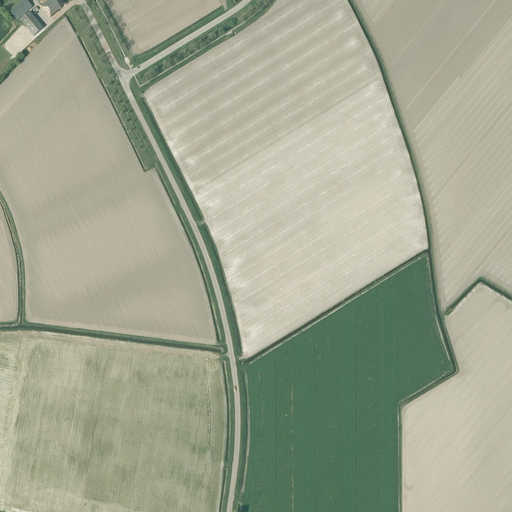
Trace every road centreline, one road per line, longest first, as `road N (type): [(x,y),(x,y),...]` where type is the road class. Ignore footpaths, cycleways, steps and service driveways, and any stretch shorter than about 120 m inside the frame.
road 1 (tertiary): [(229,511),(235,390),(217,294),(121,78)]
road 2 (tertiary): [(121,78),(247,0)]
